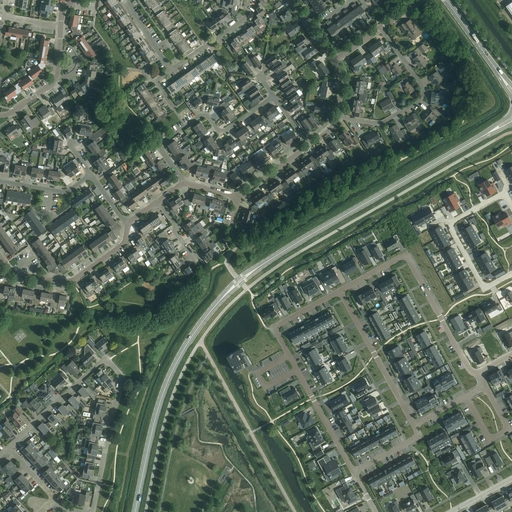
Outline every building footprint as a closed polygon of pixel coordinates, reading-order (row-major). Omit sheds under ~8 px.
[(50,0),(44,0),(44,1),(41,1),(40,7),(53,9),(54,6),(50,5),(50,0)] [(114,0),(106,6),(109,9),(110,8),(112,10),(116,7),(117,8),(121,5),(119,2),(118,2),(115,0),(114,0)] [(262,5),(258,0),(256,2),(258,4),(254,7),(257,11),(261,16),(265,13),(263,10),(266,8),(263,4),(262,5)] [(311,11),(322,3),(320,0),(317,0),(311,5),(313,7),(310,10),(311,11)] [(154,12),(161,7),(159,4),(160,4),(158,1),(148,8),(150,10),(152,9),(154,12)] [(322,3),(311,11),(312,13),(316,10),(318,13),(326,7),(322,3)] [(355,3),(353,4),(361,16),(366,13),(363,9),(365,8),(362,4),(357,8),(355,6),(356,5),(355,3)] [(351,11),(357,19),(361,16),(353,4),(351,6),(353,8),(353,7),(355,9),(354,9),(351,11)] [(117,8),(116,7),(112,10),(113,12),(112,12),(114,14),(123,8),(121,5),(117,8)] [(52,12),(53,9),(40,7),(39,13),(42,13),(42,16),(48,17),(49,11),(52,12)] [(163,10),(161,7),(154,12),(156,15),(155,16),(156,19),(166,12),(164,10),(163,10)] [(114,14),(115,16),(116,16),(117,18),(121,15),(120,13),(125,10),(123,8),(114,14)] [(278,14),(284,22),(292,16),(286,8),(278,14)] [(346,9),(345,10),(353,22),(357,19),(351,11),(348,13),(347,12),(348,11),(346,9)] [(117,18),(118,19),(117,20),(119,24),(128,17),(126,14),(127,13),(125,10),(120,13),(121,15),(117,18)] [(216,14),(218,16),(223,23),(225,21),(227,23),(232,19),(226,11),(222,10),(223,13),(220,15),(218,13),(216,14)] [(346,15),(343,17),(349,25),(353,22),(345,10),(343,12),(344,14),(345,13),(346,15)] [(252,19),(255,23),(259,27),(263,24),(261,22),(264,20),(261,16),(257,11),(254,13),(256,16),(252,19)] [(159,22),(168,16),(166,12),(156,19),(159,22)] [(74,24),(78,24),(79,16),(70,14),(69,20),(75,21),(74,24)] [(345,28),(349,25),(343,17),(340,19),(339,18),(340,17),(338,15),(336,16),(345,28)] [(161,26),(171,19),(168,16),(159,22),(161,26)] [(218,27),(221,24),(222,26),(224,24),(223,23),(218,16),(215,19),(213,16),(211,18),(213,20),(218,27)] [(335,23),(341,31),(345,28),(336,16),(334,18),(336,20),(337,19),(338,21),(337,21),(335,23)] [(119,24),(122,27),(123,26),(124,28),(129,25),(129,26),(134,23),(132,20),(131,21),(128,17),(119,24)] [(167,30),(174,26),(171,22),(173,22),(171,19),(161,26),(163,28),(165,27),(167,30)] [(399,26),(403,31),(406,30),(413,40),(421,34),(415,25),(415,24),(411,19),(404,24),(403,23),(399,26)] [(73,32),(77,30),(78,24),(74,24),(75,21),(69,20),(68,26),(71,26),(71,29),(73,32)] [(213,20),(210,23),(208,20),(204,23),(207,29),(210,27),(212,31),(215,28),(217,30),(219,28),(218,27),(213,20)] [(336,34),(341,31),(335,23),(332,25),(331,24),(331,23),(330,21),(328,22),(336,34)] [(332,37),(336,34),(328,22),(326,23),(328,26),(329,25),(330,27),(327,29),(326,28),(323,30),(326,36),(329,33),(332,37)] [(124,28),(126,30),(125,30),(127,32),(136,26),(134,23),(129,26),(129,25),(124,28)] [(262,32),(259,27),(255,23),(249,27),(253,34),(256,32),(258,35),(262,32)] [(291,23),(282,30),(285,34),(287,32),(290,37),(301,29),(296,23),(292,26),(291,23)] [(15,28),(16,28),(16,26),(16,25),(14,24),(14,28),(9,27),(8,32),(5,31),(4,35),(10,36),(11,33),(14,33),(15,28)] [(28,28),(27,26),(25,26),(25,29),(20,29),(19,34),(16,34),(16,37),(21,38),(22,34),(25,35),(26,30),(27,30),(28,28)] [(136,26),(127,32),(128,34),(129,34),(130,36),(133,34),(134,33),(133,32),(138,28),(136,26)] [(167,34),(169,37),(179,30),(177,28),(176,28),(174,26),(167,30),(169,33),(167,34)] [(253,34),(249,27),(242,32),(249,41),(251,39),(251,40),(252,39),(256,45),(259,43),(255,36),(253,34)] [(20,29),(16,28),(15,28),(14,33),(11,33),(10,36),(16,37),(16,34),(19,34),(20,29)] [(134,33),(133,34),(130,36),(131,37),(130,38),(132,42),(141,35),(139,32),(140,32),(138,28),(133,32),(134,33)] [(22,34),(21,38),(27,39),(28,36),(31,36),(32,31),(27,30),(26,30),(25,35),(22,34)] [(80,38),(83,36),(79,31),(78,32),(77,30),(73,32),(70,34),(74,39),(78,36),(80,38)] [(181,34),(179,30),(169,37),(172,40),(181,34)] [(244,44),(249,41),(242,32),(236,37),(240,43),(242,41),(244,44)] [(174,44),(184,37),(181,34),(172,40),(174,44)] [(132,42),(135,46),(133,47),(134,49),(137,46),(142,43),(142,44),(147,41),(144,38),(144,39),(141,35),(132,42)] [(307,42),(303,35),(294,42),(298,47),(295,49),(298,52),(303,49),(301,46),(307,42)] [(48,47),(49,45),(49,41),(44,40),(45,37),(41,37),(40,42),(44,43),(43,46),(48,47)] [(177,47),(186,41),(184,37),(174,44),(177,47)] [(240,43),(236,37),(229,42),(234,48),(232,50),(235,54),(237,53),(235,51),(240,47),(238,45),(240,43)] [(137,46),(139,48),(138,48),(140,50),(143,48),(149,44),(147,41),(142,44),(142,43),(137,46)] [(179,51),(189,44),(186,41),(177,47),(179,51)] [(379,41),(373,45),(379,52),(383,49),(386,52),(389,50),(384,43),(381,45),(379,41)] [(48,48),(48,47),(43,46),(44,43),(40,42),(39,48),(43,49),(42,51),(47,52),(48,48)] [(140,50),(139,51),(141,55),(143,54),(147,51),(146,50),(151,47),(149,44),(143,48),(140,50)] [(189,44),(179,51),(184,58),(193,51),(189,44)] [(413,59),(417,65),(417,64),(420,68),(427,63),(428,62),(425,59),(424,59),(421,54),(428,49),(424,44),(413,52),(416,57),(413,59)] [(306,46),(303,49),(298,52),(300,56),(304,54),(307,59),(317,52),(312,45),(310,47),(310,46),(310,47),(308,48),(306,46)] [(367,54),(372,62),(376,60),(373,56),(379,52),(373,45),(368,49),(371,52),(367,54)] [(141,55),(145,60),(154,54),(152,50),(153,50),(151,47),(146,50),(147,51),(143,54),(141,55)] [(46,58),(47,57),(47,52),(42,51),(43,49),(39,48),(38,54),(42,54),(41,57),(46,58)] [(246,58),(249,62),(251,60),(254,63),(257,67),(261,64),(255,55),(253,57),(251,59),(249,56),(251,55),(250,53),(245,56),(246,58)] [(41,57),(42,54),(38,54),(37,60),(41,60),(40,63),(44,68),(45,67),(46,59),(46,58),(41,57)] [(145,60),(148,64),(149,63),(150,64),(154,61),(153,60),(157,57),(154,54),(145,60)] [(219,66),(222,65),(214,54),(208,57),(207,56),(204,58),(211,67),(214,65),(215,67),(218,64),(219,66)] [(361,54),(355,58),(361,65),(363,63),(365,65),(367,63),(369,65),(372,62),(367,54),(363,57),(361,54)] [(272,64),(277,60),(274,56),(265,62),(269,67),(272,64)] [(200,63),(205,70),(208,68),(209,69),(211,67),(204,58),(202,59),(203,61),(200,63)] [(249,62),(246,58),(244,60),(246,62),(241,65),(247,74),(252,71),(249,67),(247,63),(249,62)] [(357,68),(361,65),(355,58),(350,61),(353,65),(350,67),(356,74),(360,71),(357,68)] [(314,60),(309,64),(315,72),(317,70),(322,77),(329,72),(322,62),(318,65),(314,60)] [(398,67),(395,64),(394,65),(391,61),(382,67),(385,71),(390,68),(395,75),(396,74),(402,74),(402,73),(400,71),(401,70),(399,67),(398,67)] [(276,72),(283,66),(280,62),(279,63),(274,66),(271,68),(275,72),(276,72)] [(44,68),(40,63),(35,66),(37,70),(35,71),(38,75),(43,72),(41,70),(44,68)] [(205,70),(200,63),(197,65),(196,64),(193,66),(200,75),(203,73),(202,72),(205,70)] [(438,71),(439,70),(445,66),(442,63),(436,68),(438,71)] [(83,72),(96,74),(97,69),(94,68),(94,65),(88,64),(87,70),(83,69),(83,72)] [(277,78),(280,82),(287,77),(289,76),(285,72),(291,68),(293,71),(295,69),(292,64),(287,67),(285,68),(280,71),(282,74),(278,77),(277,78)] [(30,74),(33,79),(38,75),(35,71),(37,70),(35,66),(28,72),(30,74)] [(189,71),(194,78),(197,76),(197,77),(200,75),(193,66),(191,67),(192,69),(189,71)] [(432,80),(436,85),(445,79),(439,70),(438,71),(430,77),(432,80)] [(182,74),(189,83),(192,81),(191,80),(194,78),(189,71),(186,73),(185,72),(182,74)] [(86,76),(85,82),(91,85),(92,80),(95,81),(96,74),(83,72),(82,76),(86,76)] [(30,74),(25,77),(28,80),(25,82),(28,86),(33,83),(31,80),(33,79),(30,74)] [(186,85),(189,83),(182,74),(180,75),(181,77),(178,79),(183,86),(186,84),(186,85)] [(28,80),(25,77),(18,83),(22,87),(24,90),(28,86),(25,82),(28,80)] [(291,81),(287,77),(280,82),(279,83),(282,88),(291,81)] [(354,86),(363,88),(367,88),(368,78),(362,77),(362,81),(355,80),(354,86)] [(243,92),(249,88),(247,86),(252,83),(248,78),(245,81),(243,80),(241,79),(238,81),(240,84),(240,85),(241,87),(240,88),(242,90),(237,93),(239,95),(243,92)] [(171,82),(178,91),(180,89),(180,88),(183,86),(178,79),(175,81),(174,80),(171,82)] [(405,84),(403,80),(397,84),(401,89),(403,88),(408,95),(414,90),(408,82),(405,84)] [(330,82),(323,81),(321,90),(322,90),(321,97),(326,98),(326,99),(328,99),(328,98),(329,98),(330,92),(331,92),(332,88),(329,87),(330,82)] [(91,85),(85,82),(80,85),(78,82),(76,84),(83,95),(88,91),(86,88),(91,85)] [(140,94),(147,89),(145,86),(146,85),(144,82),(135,89),(137,92),(138,91),(140,94)] [(178,91),(171,82),(168,83),(169,85),(166,87),(171,94),(174,92),(175,93),(178,91)] [(24,90),(22,87),(18,83),(14,86),(16,89),(14,90),(17,95),(24,90)] [(83,95),(76,84),(73,86),(75,89),(70,92),(74,98),(76,96),(78,98),(83,95)] [(295,88),(292,84),(283,90),(287,95),(291,92),(295,88)] [(359,97),(365,98),(366,92),(363,91),(363,88),(354,86),(353,92),(360,93),(359,97)] [(249,88),(243,92),(245,95),(247,93),(250,98),(258,92),(259,91),(256,87),(255,88),(251,91),(249,88)] [(149,92),(147,89),(140,94),(142,97),(141,98),(143,100),(152,93),(151,91),(149,92)] [(440,105),(441,102),(445,102),(446,90),(440,89),(439,93),(433,93),(432,104),(440,105)] [(145,104),(159,94),(157,90),(152,93),(143,100),(145,104)] [(394,106),(391,100),(394,98),(390,91),(387,93),(390,98),(380,104),(385,111),(391,108),(394,106)] [(63,94),(62,92),(52,100),(58,108),(59,107),(58,106),(67,100),(68,101),(71,99),(66,92),(63,94)] [(261,97),(258,92),(250,98),(249,98),(252,103),(249,105),(251,108),(258,103),(256,100),(261,97)] [(294,100),(299,96),(296,92),(292,94),(287,98),(290,102),(294,100)] [(212,105),(213,98),(208,97),(208,94),(205,93),(204,100),(207,101),(206,105),(212,105)] [(162,97),(159,94),(145,104),(148,107),(157,100),(162,97)] [(189,101),(193,107),(195,105),(198,108),(203,105),(201,102),(202,101),(199,97),(194,101),(193,98),(189,101)] [(231,97),(219,105),(221,108),(227,104),(232,100),(231,97)] [(358,100),(352,99),(351,105),(360,107),(361,103),(364,104),(365,98),(359,97),(358,100)] [(153,112),(160,107),(158,104),(159,103),(157,100),(148,107),(150,110),(151,109),(153,112)] [(290,113),(294,110),(299,106),(296,102),(287,108),(290,113)] [(319,107),(319,104),(306,102),(306,105),(311,106),(312,109),(314,109),(313,112),(324,114),(325,108),(319,107)] [(219,113),(223,117),(232,111),(227,104),(221,108),(223,110),(219,113)] [(38,110),(44,118),(51,114),(52,116),(55,114),(51,108),(48,110),(45,105),(38,110)] [(359,110),(360,107),(351,105),(350,111),(356,112),(356,116),(362,117),(363,111),(359,110)] [(269,109),(274,117),(279,113),(274,106),(269,109)] [(160,107),(153,112),(151,113),(154,116),(158,122),(167,115),(165,112),(166,112),(164,109),(162,110),(160,107)] [(440,114),(435,109),(433,111),(430,108),(422,117),(429,124),(437,115),(438,116),(440,114)] [(272,119),(274,117),(269,109),(264,113),(265,114),(263,116),(271,126),(272,125),(271,123),(274,121),(272,119)] [(237,118),(232,111),(223,117),(226,122),(229,119),(231,122),(237,118)] [(311,127),(312,128),(317,125),(313,121),(318,117),(311,113),(309,115),(310,117),(306,120),(311,127)] [(32,128),(40,123),(36,117),(31,120),(27,114),(24,116),(25,118),(21,121),(26,128),(30,125),(32,128)] [(403,121),(409,131),(419,126),(418,125),(421,123),(418,117),(414,119),(412,115),(409,117),(409,118),(403,121)] [(260,116),(255,120),(260,127),(263,125),(265,128),(268,126),(269,127),(271,126),(263,116),(261,117),(260,116)] [(311,127),(306,120),(305,118),(300,122),(299,120),(297,121),(301,127),(303,125),(307,130),(311,127)] [(257,129),(260,127),(255,120),(250,123),(250,124),(248,125),(256,137),(258,139),(259,138),(256,134),(259,132),(257,129)] [(196,132),(204,127),(200,122),(193,127),(196,132)] [(79,134),(85,135),(86,124),(78,123),(77,130),(80,130),(79,134)] [(409,138),(404,129),(400,131),(397,124),(389,128),(396,141),(403,136),(405,140),(409,138)] [(8,128),(4,130),(9,138),(17,132),(19,134),(22,131),(18,125),(15,127),(13,125),(8,129),(8,128)] [(256,137),(248,125),(246,127),(245,126),(241,130),(246,137),(249,135),(251,138),(251,137),(253,139),(256,137)] [(61,137),(63,135),(59,129),(57,127),(55,129),(61,137)] [(59,129),(63,135),(65,134),(68,137),(73,133),(68,127),(63,130),(61,128),(59,129)] [(197,139),(199,141),(204,138),(202,136),(207,132),(204,127),(196,132),(200,137),(197,139)] [(243,139),(246,137),(241,130),(236,133),(240,140),(238,141),(242,146),(246,143),(243,139)] [(354,136),(352,138),(346,130),(339,135),(347,146),(352,142),(354,145),(358,142),(354,136)] [(292,131),(287,134),(292,142),(297,138),(292,131)] [(375,131),(368,135),(368,134),(364,137),(365,139),(362,141),(366,148),(370,146),(369,145),(380,139),(375,131)] [(278,137),(282,142),(284,140),(288,145),(292,142),(287,134),(282,138),(280,135),(278,137)] [(205,144),(207,147),(214,141),(210,136),(205,140),(204,138),(199,141),(196,144),(198,147),(201,145),(202,146),(205,144)] [(273,145),(278,152),(283,148),(279,143),(282,142),(278,137),(276,138),(278,141),(273,145)] [(242,146),(238,141),(236,143),(232,138),(227,141),(232,149),(237,145),(239,148),(242,146)] [(87,145),(90,150),(97,145),(95,143),(97,141),(96,139),(94,141),(92,142),(87,145)] [(328,143),(334,151),(335,153),(336,153),(338,153),(340,151),(340,150),(341,149),(343,147),(337,139),(335,141),(334,139),(328,143)] [(171,150),(178,145),(175,140),(167,146),(171,150)] [(214,141),(207,147),(210,151),(218,146),(214,141)] [(219,150),(219,151),(218,156),(221,156),(221,154),(225,155),(228,153),(229,155),(234,152),(232,149),(227,141),(222,145),(224,148),(222,149),(222,150),(219,150)] [(264,147),(267,152),(270,150),(273,155),(278,152),(273,145),(270,147),(268,144),(264,147)] [(62,146),(53,145),(53,148),(49,148),(48,153),(49,153),(55,154),(56,151),(61,152),(62,146)] [(99,155),(104,151),(103,148),(100,150),(97,145),(90,150),(94,155),(97,152),(99,155)] [(182,150),(178,145),(171,150),(174,155),(179,152),(181,154),(186,150),(184,148),(182,150)] [(265,154),(267,152),(264,147),(261,149),(263,152),(258,155),(259,155),(264,162),(269,159),(265,154)] [(319,150),(324,157),(326,156),(328,159),(334,155),(330,150),(327,152),(324,147),(319,150)] [(141,154),(145,161),(154,155),(152,152),(150,154),(147,150),(141,154)] [(178,160),(181,165),(188,160),(186,157),(187,156),(187,154),(187,153),(188,153),(186,150),(181,154),(183,156),(178,160)] [(324,157),(319,150),(313,154),(317,159),(314,161),(318,166),(321,164),(319,161),(324,157)] [(104,151),(99,155),(100,157),(93,162),(96,167),(106,160),(103,155),(106,153),(104,151)] [(128,158),(125,153),(121,156),(120,156),(123,161),(124,160),(127,158),(128,158)] [(249,157),(253,162),(255,161),(259,166),(264,162),(259,155),(258,155),(255,157),(253,154),(252,155),(249,157)] [(157,163),(157,162),(154,159),(156,157),(154,155),(145,161),(150,167),(153,165),(157,163)] [(251,164),(253,162),(249,157),(248,155),(245,157),(246,159),(242,162),(243,164),(244,165),(249,173),(254,169),(251,164)] [(0,171),(8,172),(10,162),(6,162),(6,158),(0,156),(0,171)] [(108,161),(112,168),(120,163),(116,156),(108,161)] [(309,158),(308,158),(303,161),(308,169),(311,167),(313,169),(318,166),(314,161),(311,156),(309,158)] [(70,167),(75,174),(80,170),(76,166),(79,164),(75,159),(72,161),(74,163),(70,167)] [(109,165),(106,160),(96,167),(100,172),(103,169),(105,172),(110,168),(109,165)] [(160,160),(157,162),(157,163),(153,165),(158,171),(157,172),(158,175),(162,172),(164,170),(165,170),(164,167),(165,167),(160,160)] [(194,168),(195,162),(194,162),(191,164),(188,160),(181,165),(185,170),(190,166),(190,167),(194,168)] [(19,174),(21,166),(15,165),(16,161),(13,161),(12,168),(14,168),(14,173),(19,174)] [(310,171),(308,169),(303,161),(298,165),(302,170),(299,172),(303,177),(310,171)] [(21,162),(21,166),(19,174),(25,175),(26,170),(29,171),(30,164),(21,162)] [(201,163),(195,162),(194,168),(197,169),(195,175),(201,176),(203,168),(200,167),(201,163)] [(30,164),(29,171),(31,171),(30,176),(36,177),(38,169),(32,168),(33,164),(30,164)] [(38,169),(36,177),(42,178),(43,173),(46,174),(47,167),(38,165),(38,169)] [(129,174),(131,171),(125,165),(122,168),(129,174)] [(211,173),(213,167),(210,166),(207,165),(206,169),(203,168),(201,176),(207,178),(208,172),(211,173)] [(237,166),(235,167),(238,173),(241,171),(244,176),(249,173),(244,165),(239,169),(237,166)] [(47,167),(46,174),(48,174),(47,179),(53,180),(55,171),(52,171),(52,169),(51,167),(47,167)] [(61,169),(66,176),(68,174),(70,177),(75,174),(70,167),(65,170),(63,167),(61,169)] [(212,179),(218,181),(220,172),(221,169),(215,168),(215,167),(213,167),(211,173),(214,174),(212,179)] [(238,173),(235,167),(231,171),(233,173),(229,176),(235,183),(240,179),(236,174),(238,173)] [(55,171),(53,180),(59,181),(60,177),(63,178),(66,176),(61,169),(58,169),(58,172),(55,171)] [(288,172),(293,180),(295,182),(303,177),(299,172),(296,174),(293,169),(288,172)] [(160,184),(162,187),(169,182),(166,178),(168,176),(164,170),(162,172),(164,176),(158,180),(160,184)] [(220,172),(218,181),(224,183),(225,176),(228,177),(230,171),(227,170),(227,171),(225,171),(223,173),(220,172)] [(293,180),(288,172),(282,176),(286,181),(283,183),(287,188),(292,185),(290,182),(293,180)] [(109,187),(118,180),(113,174),(107,179),(110,183),(108,184),(109,187)] [(149,181),(155,190),(158,189),(156,186),(160,184),(158,180),(155,177),(153,174),(151,176),(153,179),(149,181)] [(143,186),(147,193),(151,190),(153,192),(155,190),(149,181),(147,179),(145,180),(147,183),(143,186)] [(119,189),(123,187),(118,180),(109,187),(111,189),(113,188),(116,191),(116,192),(119,189)] [(272,183),(277,191),(282,187),(284,190),(287,188),(283,183),(281,185),(277,180),(272,183)] [(488,180),(484,182),(491,194),(497,191),(493,183),(490,185),(488,180)] [(484,182),(478,185),(482,192),(485,191),(487,196),(491,194),(484,182)] [(268,194),(268,195),(272,199),(274,197),(272,194),(277,191),(272,183),(267,187),(271,192),(268,194)] [(143,186),(136,191),(143,199),(145,198),(144,195),(147,193),(143,186)] [(84,191),(89,198),(94,195),(89,188),(84,191)] [(116,192),(116,191),(113,194),(117,200),(119,199),(121,201),(123,199),(125,198),(127,197),(125,195),(124,196),(119,189),(116,192)] [(12,201),(13,192),(13,191),(11,191),(7,191),(5,200),(6,200),(5,203),(7,203),(7,201),(12,201)] [(89,198),(84,191),(80,194),(85,202),(89,198)] [(130,195),(132,198),(135,202),(139,199),(140,201),(143,199),(136,191),(130,195)] [(262,191),(257,195),(262,202),(265,200),(267,203),(272,200),(272,199),(268,195),(266,196),(262,191)] [(13,192),(12,201),(11,204),(13,204),(13,202),(17,202),(19,193),(19,192),(17,192),(13,192)] [(19,193),(17,202),(17,205),(19,205),(19,203),(23,203),(25,194),(25,193),(23,193),(19,193)] [(455,193),(449,196),(456,209),(459,207),(457,202),(459,201),(455,193)] [(25,194),(23,203),(23,206),(25,206),(25,204),(29,204),(31,195),(31,194),(29,194),(25,194)] [(75,198),(80,205),(85,202),(80,194),(75,198)] [(197,204),(200,195),(194,194),(191,202),(197,204)] [(205,210),(206,204),(204,203),(205,197),(200,195),(197,204),(201,205),(200,208),(205,210)] [(252,206),(257,210),(259,209),(257,206),(262,202),(257,195),(252,199),(256,204),(252,206)] [(174,200),(179,207),(184,204),(179,196),(174,200)] [(445,198),(443,200),(446,204),(450,212),(456,209),(449,196),(445,198)] [(71,201),(76,208),(80,205),(75,198),(71,201)] [(132,198),(127,202),(125,198),(123,199),(121,201),(125,207),(127,205),(131,210),(137,205),(135,202),(132,198)] [(206,204),(205,210),(208,210),(209,207),(214,208),(217,200),(211,198),(209,204),(206,204)] [(176,209),(179,207),(174,200),(169,203),(172,208),(170,210),(173,216),(178,212),(176,209)] [(222,201),(217,200),(214,208),(214,210),(217,211),(217,212),(222,214),(224,208),(221,207),(222,201)] [(98,213),(105,208),(102,204),(95,209),(98,213)] [(243,215),(252,218),(253,214),(256,215),(257,210),(252,206),(251,211),(245,209),(243,215)] [(429,207),(421,212),(426,222),(435,217),(429,207)] [(101,218),(108,213),(105,208),(98,213),(101,218)] [(27,221),(35,215),(33,213),(31,210),(23,216),(21,218),(22,219),(24,217),(27,221)] [(79,218),(73,210),(72,210),(71,211),(68,213),(74,221),(75,224),(77,223),(75,220),(79,218)] [(421,212),(413,216),(418,226),(426,222),(421,212)] [(63,217),(69,225),(70,227),(72,226),(70,224),(74,221),(68,213),(66,214),(66,215),(63,217)] [(101,218),(104,222),(111,217),(108,213),(101,218)] [(500,213),(493,217),(496,223),(508,216),(506,213),(501,215),(500,213)] [(152,215),(151,216),(158,226),(161,224),(162,225),(166,222),(162,216),(159,218),(157,214),(155,216),(154,215),(152,215)] [(30,226),(38,220),(37,218),(35,215),(27,221),(24,222),(25,224),(28,222),(30,226)] [(256,219),(252,218),(243,215),(241,221),(247,223),(247,225),(248,226),(245,228),(247,231),(254,226),(256,219)] [(148,221),(153,229),(158,226),(151,216),(150,217),(150,218),(150,219),(148,221)] [(187,231),(194,226),(191,221),(194,219),(192,216),(187,220),(189,222),(183,226),(187,231)] [(508,216),(496,223),(498,227),(503,224),(504,226),(511,222),(508,216)] [(69,225),(63,217),(61,218),(58,220),(64,228),(65,231),(67,230),(65,227),(69,225)] [(107,227),(108,226),(114,222),(114,221),(111,217),(104,222),(107,227)] [(474,217),(468,220),(470,223),(473,222),(475,225),(478,224),(474,217)] [(34,231),(42,225),(40,223),(38,220),(30,226),(28,227),(29,229),(31,227),(34,231)] [(64,228),(58,220),(56,221),(56,222),(53,224),(59,232),(60,234),(62,233),(60,231),(64,228)] [(111,230),(107,233),(111,239),(112,241),(117,238),(116,236),(119,234),(120,229),(118,226),(119,225),(116,220),(114,221),(114,222),(108,226),(111,230)] [(142,222),(149,232),(153,229),(148,221),(145,223),(145,222),(143,222),(142,222)] [(143,239),(146,237),(144,235),(149,232),(142,222),(141,223),(141,225),(141,226),(138,228),(141,231),(139,233),(143,239)] [(48,227),(54,235),(56,238),(57,236),(55,234),(59,232),(53,224),(51,225),(48,227)] [(42,225),(34,231),(31,232),(32,234),(35,232),(37,236),(45,230),(44,228),(42,225)] [(471,225),(461,231),(466,239),(476,234),(471,225)] [(202,231),(201,228),(198,230),(194,226),(187,231),(190,236),(196,232),(197,234),(199,233),(202,231)] [(441,226),(431,232),(435,240),(445,235),(441,226)] [(204,229),(202,231),(199,233),(200,235),(195,239),(199,244),(206,239),(209,237),(204,229)] [(6,232),(0,236),(0,239),(2,242),(9,237),(6,232)] [(102,235),(107,242),(111,239),(107,233),(107,232),(102,235)] [(147,245),(143,239),(139,233),(138,234),(137,235),(138,236),(135,238),(139,243),(136,245),(141,251),(143,249),(143,248),(147,245)] [(476,234),(466,239),(470,247),(480,242),(476,234)] [(98,239),(103,246),(107,242),(102,235),(98,239)] [(395,239),(386,244),(389,250),(399,245),(397,241),(399,240),(396,235),(393,236),(395,239)] [(445,235),(435,240),(440,248),(450,243),(445,235)] [(9,237),(2,242),(5,246),(12,241),(9,237)] [(161,240),(157,243),(160,247),(161,246),(163,249),(173,242),(172,241),(170,241),(168,239),(167,239),(165,237),(161,240)] [(35,248),(42,243),(39,238),(32,243),(35,248)] [(103,246),(98,239),(93,242),(98,249),(103,246)] [(206,239),(199,244),(202,249),(207,245),(209,247),(214,244),(212,242),(210,244),(206,239)] [(8,250),(15,245),(12,241),(5,246),(8,250)] [(94,252),(98,249),(93,242),(89,245),(94,252)] [(173,242),(163,249),(167,254),(168,253),(169,255),(176,251),(174,248),(172,245),(173,245),(174,243),(173,242)] [(376,245),(371,248),(377,258),(383,255),(381,251),(380,250),(383,248),(379,242),(376,244),(376,245)] [(38,252),(45,247),(42,243),(35,248),(38,252)] [(216,246),(214,244),(209,247),(211,250),(202,256),(206,261),(213,256),(211,252),(214,250),(212,248),(216,246)] [(18,250),(15,245),(8,250),(11,255),(18,250)] [(133,250),(131,252),(136,259),(141,256),(138,252),(141,251),(136,245),(133,247),(133,249),(133,250)] [(78,249),(83,256),(87,253),(82,246),(78,249)] [(359,253),(365,265),(369,263),(369,262),(371,261),(370,258),(368,256),(367,253),(369,252),(366,246),(363,247),(365,250),(359,253)] [(41,257),(48,252),(45,247),(38,252),(41,257)] [(453,248),(443,254),(447,262),(457,256),(453,248)] [(83,256),(78,249),(74,252),(79,259),(83,256)] [(171,265),(179,259),(177,256),(178,256),(178,254),(176,251),(169,255),(171,257),(167,260),(171,265)] [(48,252),(41,257),(44,261),(51,256),(48,252)] [(69,255),(74,262),(79,259),(74,252),(69,255)] [(136,259),(131,252),(128,254),(128,253),(126,252),(125,253),(125,254),(123,256),(127,262),(130,260),(133,264),(134,265),(135,264),(136,263),(137,262),(137,261),(136,260),(136,259)] [(486,253),(476,258),(481,266),(491,261),(486,253)] [(74,262),(69,255),(65,258),(70,265),(74,262)] [(44,261),(47,265),(48,265),(54,261),(55,261),(51,256),(44,261)] [(127,262),(123,256),(121,257),(120,256),(119,257),(119,259),(119,260),(117,262),(122,270),(127,266),(125,263),(127,262)] [(347,261),(353,272),(358,269),(355,263),(358,262),(355,256),(352,258),(353,259),(348,262),(347,260),(347,261)] [(457,256),(447,262),(452,270),(462,265),(457,256)] [(70,265),(65,258),(60,261),(61,262),(65,268),(66,268),(70,265)] [(171,265),(176,272),(186,265),(183,261),(181,261),(180,262),(179,259),(171,265)] [(48,265),(47,265),(46,266),(49,271),(51,270),(53,273),(58,274),(61,272),(62,273),(67,270),(66,268),(65,268),(61,262),(57,265),(54,261),(48,265)] [(348,274),(353,272),(347,261),(339,265),(342,270),(345,269),(348,274)] [(491,261),(481,266),(485,275),(495,269),(491,261)] [(122,270),(117,262),(114,264),(113,263),(112,262),(111,263),(111,264),(109,266),(113,272),(116,270),(118,273),(122,270)] [(186,265),(176,272),(181,279),(195,269),(194,268),(192,267),(191,268),(190,265),(187,267),(186,265)] [(111,273),(113,272),(109,266),(107,267),(106,267),(105,267),(105,269),(105,270),(103,272),(108,280),(113,276),(111,273)] [(335,266),(327,270),(334,282),(337,280),(339,279),(337,275),(336,274),(335,272),(338,271),(335,266)] [(503,268),(494,273),(496,278),(505,273),(503,268)] [(321,272),(318,274),(322,280),(324,278),(325,280),(326,281),(328,285),(331,284),(331,283),(333,282),(333,283),(333,282),(334,282),(327,270),(322,273),(321,272)] [(465,270),(455,275),(459,283),(469,278),(465,270)] [(108,280),(103,272),(100,274),(99,273),(98,272),(94,275),(99,282),(101,280),(104,283),(108,280)] [(101,285),(99,282),(94,275),(91,277),(91,279),(91,280),(89,282),(94,290),(96,292),(101,289),(99,286),(101,285)] [(395,275),(390,278),(394,287),(400,284),(395,275)] [(312,277),(307,280),(309,283),(314,293),(320,290),(318,286),(317,285),(320,283),(316,276),(313,278),(312,277)] [(390,278),(384,281),(389,289),(394,287),(390,278)] [(469,278),(459,283),(464,292),(474,286),(469,278)] [(384,292),(389,289),(384,281),(379,284),(384,292)] [(94,290),(89,282),(86,284),(85,283),(84,282),(80,285),(87,295),(94,290)] [(303,285),(300,286),(303,293),(306,291),(307,292),(309,296),(311,295),(314,293),(309,283),(304,285),(303,285)] [(3,294),(9,295),(10,287),(4,286),(4,289),(3,289),(3,291),(0,290),(0,298),(3,299),(3,294)] [(9,295),(8,299),(13,300),(13,301),(17,301),(18,294),(16,293),(16,291),(15,291),(15,288),(10,287),(9,295)] [(372,288),(367,291),(372,299),(377,296),(372,288)] [(27,298),(28,290),(23,289),(22,292),(21,292),(21,294),(18,294),(17,301),(21,302),(21,301),(23,302),(24,298),(27,298)] [(296,289),(290,293),(296,303),(302,300),(296,289)] [(29,304),(35,305),(37,297),(34,296),(34,294),(33,294),(34,291),(28,290),(27,298),(30,299),(29,304)] [(467,290),(456,296),(458,299),(468,293),(467,290)] [(367,291),(362,294),(366,302),(372,299),(367,291)] [(37,297),(35,305),(39,305),(40,300),(45,301),(47,293),(41,292),(41,295),(40,295),(39,297),(37,297)] [(52,294),(47,293),(45,301),(51,302),(50,307),(54,308),(55,300),(52,299),(53,297),(52,297),(52,294)] [(359,301),(356,302),(359,308),(362,307),(361,305),(366,302),(362,294),(356,297),(359,301)] [(58,300),(55,300),(54,308),(59,309),(60,306),(64,307),(64,304),(66,296),(60,295),(59,298),(58,298),(58,300)] [(407,295),(398,300),(401,305),(410,300),(407,295)] [(278,297),(275,299),(278,305),(281,303),(282,305),(285,309),(291,306),(285,296),(282,298),(280,296),(278,297)] [(410,300),(401,305),(404,310),(413,305),(410,300)] [(488,305),(484,307),(488,314),(498,308),(499,311),(502,309),(499,304),(497,306),(494,301),(490,303),(490,304),(488,305),(488,304),(488,305)] [(275,311),(279,309),(275,303),(262,310),(263,311),(262,312),(263,313),(262,314),(264,318),(265,317),(266,319),(271,317),(277,314),(275,311)] [(413,305),(404,310),(406,315),(415,310),(413,305)] [(467,316),(470,323),(476,320),(477,323),(485,318),(479,308),(472,312),(472,313),(467,316)] [(415,310),(406,315),(409,319),(418,315),(415,310)] [(330,311),(324,315),(329,325),(335,321),(330,311)] [(378,312),(369,317),(371,322),(380,317),(378,312)] [(324,315),(318,318),(324,328),(329,325),(324,315)] [(418,315),(409,319),(412,324),(420,319),(418,315)] [(459,315),(451,320),(457,331),(462,328),(464,332),(470,328),(466,321),(463,322),(459,315)] [(380,317),(371,322),(374,326),(383,321),(380,317)] [(318,318),(312,321),(318,331),(324,328),(318,318)] [(312,321),(307,324),(312,334),(317,331),(318,331),(312,321)] [(383,321),(374,326),(377,331),(385,326),(383,321)] [(307,324),(301,327),(307,337),(312,334),(307,324)] [(385,326),(377,331),(379,336),(388,331),(385,326)] [(301,327),(295,330),(301,340),(307,337),(301,327)] [(295,330),(289,334),(295,343),(301,340),(295,330)] [(388,331),(379,336),(382,341),(391,336),(388,331)] [(425,331),(416,336),(420,342),(428,337),(425,331)] [(508,333),(502,336),(508,347),(511,344),(511,331),(508,333)] [(334,348),(344,342),(341,336),(337,339),(335,336),(333,338),(330,339),(331,342),(334,348)] [(428,337),(420,342),(423,348),(432,343),(428,337)] [(109,344),(104,338),(95,345),(89,338),(86,340),(94,349),(97,346),(101,352),(104,349),(109,344)] [(344,342),(334,348),(339,356),(343,354),(341,352),(348,348),(344,342)] [(92,355),(95,353),(87,344),(84,347),(84,356),(80,359),(86,365),(95,358),(92,355)] [(435,345),(424,351),(426,355),(428,353),(429,356),(438,351),(435,345)] [(494,345),(487,349),(492,358),(499,354),(494,345)] [(309,360),(319,355),(315,349),(314,346),(310,348),(312,351),(305,354),(309,360)] [(399,346),(388,352),(390,356),(391,358),(393,357),(394,357),(396,355),(397,358),(401,356),(399,351),(401,350),(399,346)] [(478,351),(472,354),(478,364),(484,360),(480,353),(483,352),(480,347),(477,348),(478,351)] [(241,348),(226,356),(234,371),(249,363),(241,348)] [(430,358),(428,359),(430,363),(441,357),(438,351),(429,356),(430,358)] [(319,355),(309,360),(312,366),(318,362),(320,365),(323,363),(322,360),(319,355)] [(396,362),(394,363),(395,365),(397,369),(408,363),(405,357),(403,355),(404,355),(401,356),(397,358),(399,361),(397,362),(396,362)] [(441,357),(430,363),(432,362),(436,367),(444,362),(441,357)] [(346,358),(339,362),(344,371),(347,370),(347,371),(351,369),(350,368),(351,368),(346,358)] [(69,370),(74,376),(80,370),(72,361),(66,366),(64,364),(61,367),(66,373),(69,370)] [(408,363),(397,369),(401,375),(403,374),(405,373),(407,375),(411,373),(408,368),(410,367),(408,363)] [(319,378),(329,373),(325,367),(324,365),(321,367),(322,369),(316,373),(319,378)] [(97,379),(101,383),(108,377),(106,375),(104,372),(103,373),(101,370),(95,375),(97,378),(97,379)] [(500,370),(495,373),(501,383),(506,380),(508,384),(511,383),(508,377),(507,375),(504,376),(500,370)] [(56,387),(59,390),(67,382),(65,380),(68,378),(62,372),(60,374),(61,375),(53,383),(55,386),(55,387),(56,388),(56,387)] [(450,372),(444,375),(450,386),(456,383),(450,372)] [(329,373),(319,378),(320,381),(322,384),(328,381),(330,383),(333,381),(332,379),(330,376),(329,373)] [(406,379),(404,380),(405,382),(407,386),(418,380),(416,377),(414,378),(411,373),(407,375),(408,378),(406,379)] [(495,373),(489,376),(492,380),(491,381),(492,383),(493,383),(495,386),(501,383),(495,373),(494,373),(495,373)] [(444,375),(438,378),(444,389),(450,386),(444,375)] [(108,377),(101,383),(105,388),(103,390),(106,393),(114,385),(112,382),(110,379),(108,377)] [(438,378),(433,382),(438,392),(444,389),(438,378)] [(365,379),(354,385),(357,390),(355,391),(358,397),(367,392),(366,392),(365,390),(366,390),(365,389),(369,387),(365,379)] [(418,380),(407,386),(410,392),(412,391),(415,390),(416,392),(417,392),(422,389),(420,390),(417,385),(420,384),(418,380)] [(39,396),(45,402),(54,394),(52,392),(54,390),(50,386),(47,389),(44,386),(40,389),(43,392),(39,396)] [(85,389),(82,387),(78,391),(84,398),(88,394),(93,399),(97,395),(89,386),(85,389)] [(289,387),(280,392),(283,398),(285,397),(288,401),(299,395),(295,388),(291,390),(291,389),(290,390),(288,388),(289,387)] [(75,398),(72,396),(68,400),(74,407),(78,403),(83,408),(87,404),(78,395),(75,398)] [(344,395),(330,403),(334,410),(349,402),(344,395)] [(434,395),(428,398),(433,406),(439,403),(434,395)] [(427,396),(421,399),(427,410),(433,406),(428,398),(427,396)] [(369,397),(364,400),(366,403),(369,409),(378,404),(375,397),(370,400),(369,397)] [(34,412),(40,407),(33,399),(30,402),(29,402),(26,399),(22,403),(26,408),(28,406),(34,412)] [(95,409),(105,411),(105,407),(106,404),(104,404),(104,400),(98,399),(97,402),(95,409)] [(421,399),(415,402),(421,413),(427,410),(421,399)] [(65,407),(62,405),(58,409),(64,416),(68,412),(73,417),(77,413),(68,404),(65,407)] [(378,404),(369,409),(372,415),(374,418),(378,415),(377,412),(382,410),(378,404)] [(22,413),(17,407),(13,410),(15,412),(9,418),(18,429),(25,423),(19,416),(22,413)] [(104,414),(105,411),(95,409),(94,415),(93,415),(92,418),(94,419),(100,420),(101,416),(103,417),(104,414)] [(344,410),(336,414),(339,419),(347,415),(344,410)] [(300,422),(303,428),(304,429),(315,423),(311,414),(307,416),(305,411),(296,416),(300,422)] [(461,411),(455,415),(461,426),(467,422),(461,411)] [(54,416),(52,414),(48,418),(54,425),(58,421),(63,426),(67,422),(58,413),(54,416)] [(347,415),(339,419),(342,424),(349,420),(347,415)] [(455,415),(449,418),(455,429),(461,426),(455,415)] [(449,418),(443,421),(449,432),(455,429),(449,418)] [(93,422),(92,428),(101,430),(101,427),(102,424),(100,423),(100,420),(94,419),(94,422),(93,422)] [(349,420),(342,424),(344,429),(352,424),(349,420)] [(3,427),(0,429),(0,430),(7,439),(13,433),(11,431),(14,429),(7,421),(2,425),(3,427)] [(53,435),(56,431),(48,422),(44,425),(42,423),(37,427),(44,434),(48,430),(53,435)] [(352,424),(344,429),(347,434),(355,429),(352,424)] [(394,425),(389,428),(394,436),(399,433),(394,425)] [(101,430),(92,428),(90,435),(91,435),(90,438),(97,439),(97,436),(100,436),(100,433),(101,430)] [(308,434),(307,435),(309,439),(310,438),(311,441),(314,447),(315,446),(316,449),(313,451),(316,457),(324,453),(321,447),(320,447),(318,445),(324,441),(317,428),(308,433),(308,434)] [(389,428),(385,431),(389,438),(394,436),(389,428)] [(385,431),(380,433),(384,441),(389,438),(385,431)] [(445,431),(439,434),(445,445),(451,442),(445,431)] [(470,432),(460,438),(463,444),(474,438),(470,432)] [(380,433),(375,436),(379,444),(384,441),(380,433)] [(439,434),(433,437),(439,448),(445,445),(439,434)] [(375,436),(370,438),(375,446),(379,444),(375,436)] [(97,439),(90,438),(86,437),(84,447),(88,448),(98,450),(98,447),(98,443),(96,443),(97,439)] [(433,437),(427,441),(433,451),(439,448),(433,437)] [(370,438),(366,441),(370,449),(375,446),(370,438)] [(474,438),(463,444),(466,449),(477,444),(474,438)] [(30,439),(25,443),(27,446),(22,450),(26,455),(33,449),(29,445),(32,442),(30,439)] [(366,441),(361,444),(365,451),(370,449),(366,441)] [(355,444),(350,447),(352,450),(351,450),(352,453),(353,452),(356,457),(361,454),(355,444)] [(355,444),(361,454),(365,451),(361,444),(356,446),(355,444)] [(477,444),(466,449),(469,455),(480,449),(477,444)] [(98,450),(88,448),(86,454),(87,454),(86,458),(93,459),(93,456),(96,456),(96,453),(98,450)] [(35,451),(33,449),(26,455),(30,460),(39,451),(37,449),(35,451)] [(453,453),(444,459),(448,465),(452,463),(452,464),(453,463),(457,460),(455,457),(459,455),(456,450),(452,452),(453,453)] [(34,464),(41,458),(43,456),(39,451),(30,460),(34,464)] [(490,456),(485,459),(489,466),(494,463),(496,466),(502,462),(497,453),(491,456),(490,456)] [(43,456),(41,458),(34,464),(38,469),(43,464),(45,466),(50,462),(44,455),(43,456)] [(323,458),(317,461),(324,473),(328,472),(332,479),(338,475),(337,473),(339,472),(341,471),(335,460),(332,462),(327,464),(324,458),(328,456),(328,455),(323,458)] [(411,456),(406,458),(410,466),(415,463),(411,456)] [(93,459),(86,458),(86,461),(85,461),(84,468),(94,469),(94,466),(94,463),(92,463),(93,459)] [(406,458),(401,461),(406,469),(410,466),(406,458)] [(476,463),(469,466),(475,477),(482,474),(480,471),(485,468),(482,462),(480,459),(475,462),(476,463)] [(0,469),(4,474),(7,471),(14,465),(10,461),(5,465),(3,463),(0,465),(0,469)] [(401,461),(397,463),(401,471),(406,469),(401,461)] [(46,478),(53,472),(49,467),(52,465),(50,462),(45,466),(47,469),(42,473),(46,478)] [(397,463),(392,466),(396,474),(401,471),(397,463)] [(10,480),(14,476),(12,474),(17,469),(14,465),(7,471),(10,475),(4,481),(7,483),(10,480)] [(392,466),(387,469),(393,479),(393,478),(392,476),(396,474),(392,466)] [(94,469),(84,468),(82,477),(89,479),(89,475),(92,476),(92,472),(94,469)] [(387,469),(382,471),(388,481),(393,479),(387,469)] [(453,469),(446,473),(448,476),(452,474),(458,484),(465,479),(459,469),(455,472),(453,469)] [(382,471),(378,474),(383,484),(388,481),(382,471)] [(46,478),(50,482),(59,474),(58,472),(56,474),(53,472),(46,478)] [(10,480),(12,483),(15,480),(18,484),(25,478),(22,474),(16,478),(14,476),(10,480)] [(59,474),(50,482),(54,487),(61,481),(59,478),(61,476),(59,474)] [(378,474),(373,476),(378,486),(383,484),(378,474)] [(373,476),(368,479),(373,488),(378,485),(378,486),(373,476)] [(25,478),(18,484),(22,488),(29,482),(25,478)] [(61,481),(54,487),(58,492),(64,487),(66,489),(71,485),(68,482),(67,483),(66,481),(63,483),(61,481)] [(18,499),(20,501),(29,493),(27,491),(33,486),(29,482),(22,488),(25,492),(18,499)] [(344,486),(336,490),(341,500),(343,499),(345,502),(347,501),(349,504),(356,499),(350,488),(349,488),(346,483),(343,485),(344,486)] [(79,494),(80,494),(80,490),(70,488),(67,490),(66,493),(70,494),(69,498),(72,498),(71,502),(78,503),(79,494)] [(427,488),(415,494),(418,500),(423,497),(424,498),(425,501),(433,497),(427,488)] [(85,495),(80,494),(79,494),(78,503),(84,505),(84,501),(87,501),(89,492),(86,492),(85,495)] [(412,500),(403,505),(407,511),(410,510),(411,511),(414,509),(414,508),(417,506),(416,504),(415,502),(417,500),(414,494),(411,496),(412,500)] [(498,498),(497,499),(503,510),(504,510),(503,509),(504,509),(508,506),(508,507),(511,505),(511,506),(508,499),(505,501),(503,496),(500,497),(498,498)] [(14,506),(12,508),(16,511),(21,511),(23,511),(18,506),(20,504),(16,499),(12,504),(14,506)] [(495,506),(492,508),(494,511),(499,511),(503,510),(497,499),(496,499),(497,499),(495,500),(494,500),(495,500),(492,502),(495,506)] [(399,511),(397,507),(400,506),(397,501),(397,500),(394,502),(395,504),(388,508),(390,511),(399,511)]
